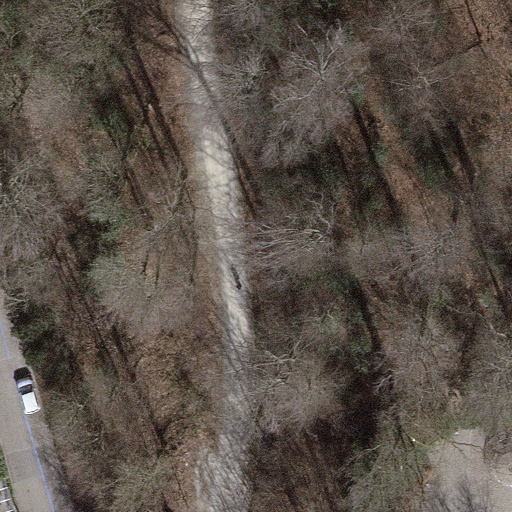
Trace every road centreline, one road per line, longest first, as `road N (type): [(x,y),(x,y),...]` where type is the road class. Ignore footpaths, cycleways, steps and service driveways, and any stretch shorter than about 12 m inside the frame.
road 1 (track): [(216,511),(240,402),(241,343),(197,0)]
road 2 (residential): [(0,348),(45,511)]
